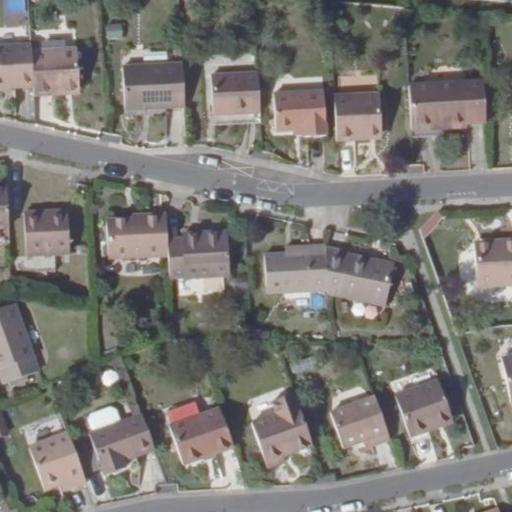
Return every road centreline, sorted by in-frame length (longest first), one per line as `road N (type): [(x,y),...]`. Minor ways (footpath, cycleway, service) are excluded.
road 1 (residential): [(511,183),(335,194),(254,190),(0,134)]
road 2 (residential): [(135,511),(296,501),(511,458)]
